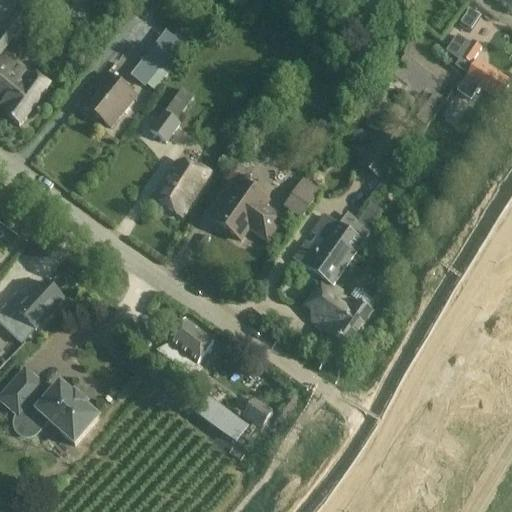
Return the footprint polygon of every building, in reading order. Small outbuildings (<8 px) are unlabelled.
[(511,0),(496,0),(511,11),(511,0)] [(0,35),(0,59),(28,23),(16,14),(0,35)] [(182,50),(165,36),(131,79),(145,89),(162,68),(166,71),(182,50)] [(471,68),(484,50),(472,41),(459,59),(471,68)] [(6,61),(0,69),(0,108),(8,115),(7,117),(20,127),(48,88),(36,78),(34,81),(6,61)] [(499,101),(510,84),(477,64),(466,81),(499,101)] [(81,108),(111,131),(136,100),(106,77),(81,108)] [(182,91),(165,115),(162,113),(148,133),(167,147),(181,127),(177,124),(195,100),(182,91)] [(437,113),(427,106),(415,121),(425,128),(437,113)] [(382,185),(405,153),(379,134),(363,156),(365,157),(357,167),(382,185)] [(153,201),(181,220),(211,174),(200,167),(176,164),(174,168),(173,168),(159,190),(160,190),(153,201)] [(304,182),(301,185),(291,199),(308,211),(321,193),(304,182)] [(269,205),(242,185),(214,224),(241,243),(249,232),(267,245),(282,223),(264,210),(269,205)] [(369,230),(385,208),(375,201),(359,223),(369,230)] [(294,262),(332,289),(363,246),(371,234),(347,217),(339,229),(324,219),(312,236),(324,244),(318,253),(306,244),(294,262)] [(23,309),(13,301),(0,317),(0,331),(20,349),(36,331),(62,301),(43,286),(23,309)] [(311,314),(311,325),(334,341),(330,346),(345,357),(349,351),(348,351),(372,315),(360,307),(359,306),(335,289),(333,291),(326,291),(321,288),(319,288),(305,308),(306,310),(311,314)] [(214,345),(186,324),(169,348),(197,368),(214,345)] [(0,400),(0,402),(18,419),(16,420),(15,422),(15,424),(15,427),(15,429),(15,431),(16,433),(17,435),(19,436),(20,438),(22,439),(25,439),(27,439),(29,439),(31,439),(33,438),(35,437),(36,435),(47,423),(74,448),(98,421),(85,409),(87,407),(75,397),(74,399),(60,387),(51,398),(44,391),(45,389),(26,372),(0,400)] [(237,422),(198,392),(185,408),(225,439),(238,422),(237,422)] [(261,431),(273,414),(253,401),(241,419),(261,431)]
